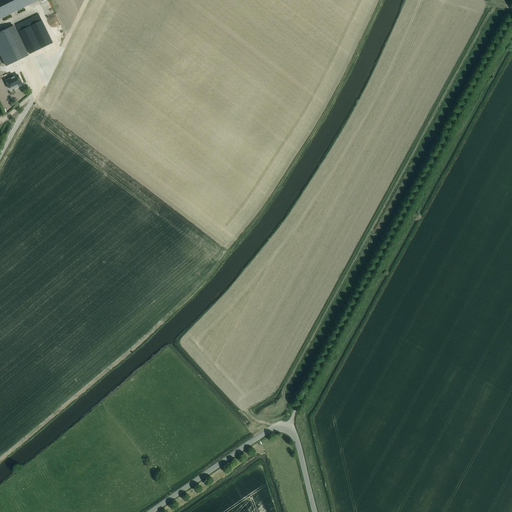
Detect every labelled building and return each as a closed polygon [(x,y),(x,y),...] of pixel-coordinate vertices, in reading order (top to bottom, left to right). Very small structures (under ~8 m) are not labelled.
[(0,0),(0,18),(38,1),(37,0),(0,0)] [(30,54),(51,43),(52,43),(39,14),(16,25),(19,31),(30,54)] [(0,33),(0,54),(5,65),(12,62),(28,54),(26,50),(15,26),(0,33)] [(18,75),(6,80),(10,89),(18,86),(21,85),(21,84),(22,84),(18,75)] [(289,398),(276,410),(281,415),(294,404),(289,398)]
